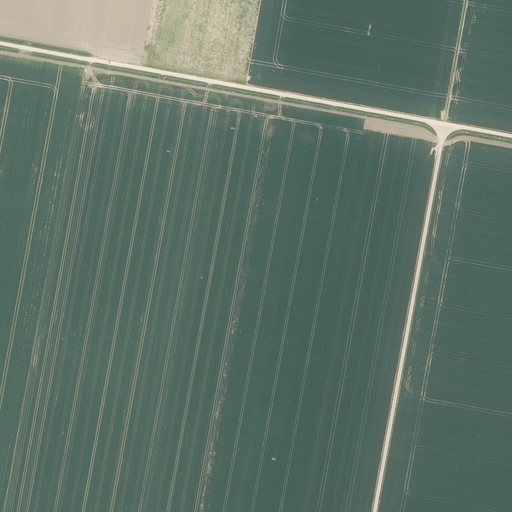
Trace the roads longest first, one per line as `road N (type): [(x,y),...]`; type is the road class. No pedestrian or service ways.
road 1 (unclassified): [(444,124),(0,43)]
road 2 (unclassified): [(374,511),(444,124)]
